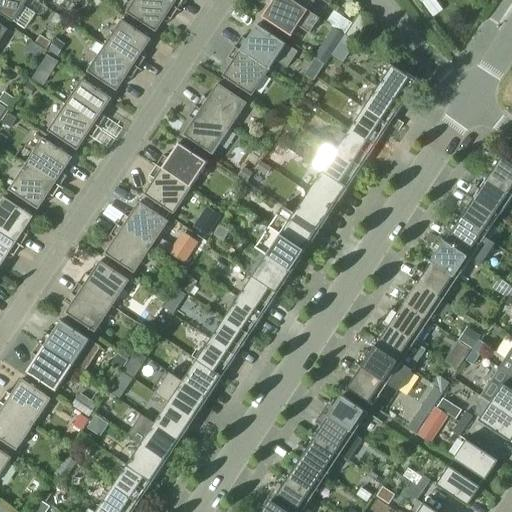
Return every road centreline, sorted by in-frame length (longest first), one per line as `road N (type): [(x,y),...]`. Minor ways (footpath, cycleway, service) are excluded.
road 1 (residential): [(468,101),(196,511)]
road 2 (residential): [(0,335),(223,0)]
road 3 (residential): [(468,101),(379,0)]
